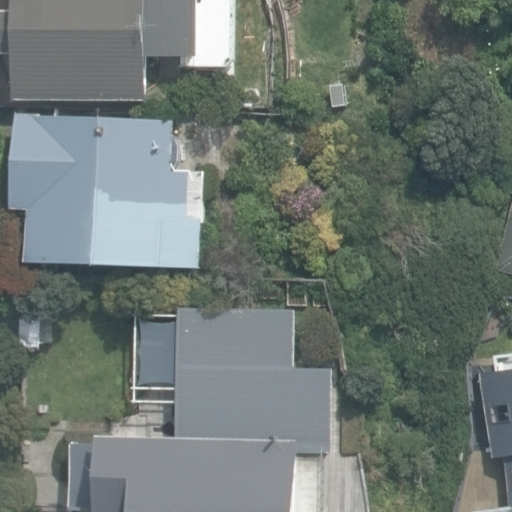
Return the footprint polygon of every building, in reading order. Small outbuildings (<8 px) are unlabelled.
[(19,101),(155,102),(155,56),(209,57),(209,0),(21,0),(21,12),(3,12),(3,53),(19,53),(19,101)] [(29,257),(205,263),(208,165),(177,163),(178,112),(19,107),(15,202),(31,203),(29,257)] [(511,239),(502,274),(511,276),(511,239)] [(336,511),(339,371),(298,371),(299,307),(194,305),(193,431),(103,430),(102,446),(91,446),(91,490),(100,490),(99,511),(336,511)] [(511,511),(511,347),(497,349),(498,359),(486,360),(495,453),(505,452),(509,501),(473,504),(473,511),(511,511)]
